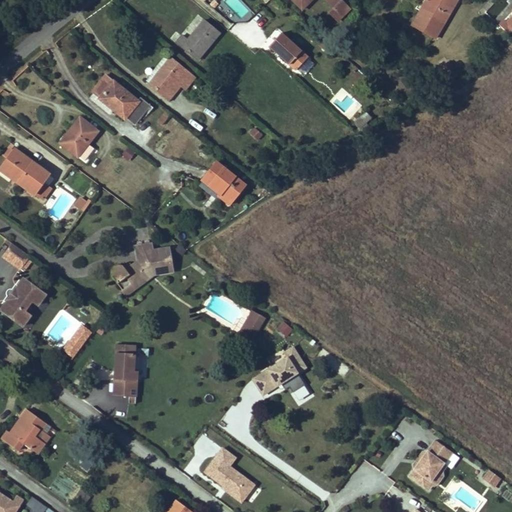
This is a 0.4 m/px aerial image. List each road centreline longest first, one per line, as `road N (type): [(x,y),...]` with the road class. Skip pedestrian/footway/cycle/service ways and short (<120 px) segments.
road 1 (residential): [(221,511),(0,348)]
road 2 (residential): [(46,32),(76,90),(162,160),(196,173)]
